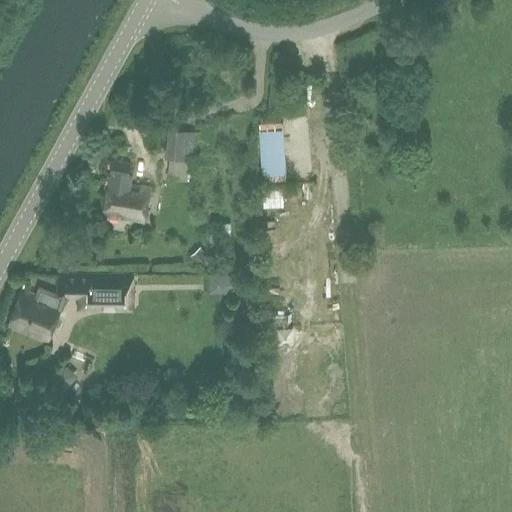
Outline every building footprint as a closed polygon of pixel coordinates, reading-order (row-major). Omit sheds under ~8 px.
[(290,119),(291,134),(311,134),(311,118),(290,119)] [(167,130),(165,159),(183,161),(186,131),(167,130)] [(143,223),(149,189),(130,186),(131,177),(129,176),(131,164),(112,161),(103,216),(143,223)] [(200,247),(190,256),(199,267),(210,258),(200,247)] [(252,258),(225,257),(225,269),(252,270),(252,258)] [(132,311),(134,273),(65,273),(65,280),(65,298),(78,299),(77,311),(132,311)] [(37,299),(21,292),(7,327),(47,342),(64,298),(65,298),(65,280),(58,280),(58,296),(41,289),(37,299)]
